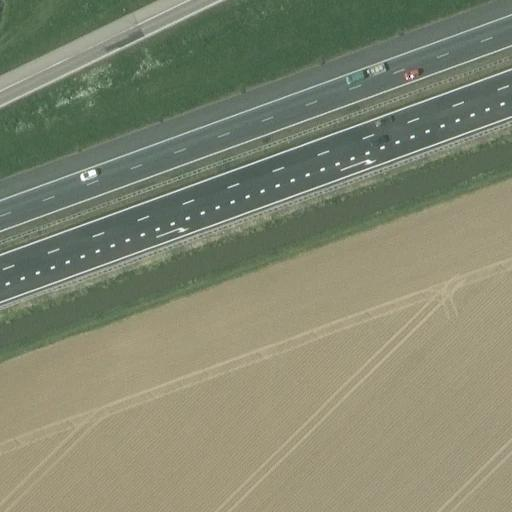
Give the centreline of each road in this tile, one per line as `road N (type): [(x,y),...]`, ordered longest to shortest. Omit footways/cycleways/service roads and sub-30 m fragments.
road 1 (motorway): [(511,23),(0,214)]
road 2 (motorway): [(0,271),(511,85)]
road 3 (motorway): [(200,0),(0,98)]
